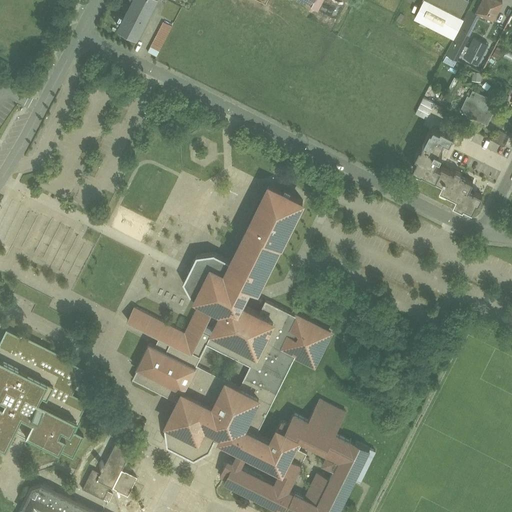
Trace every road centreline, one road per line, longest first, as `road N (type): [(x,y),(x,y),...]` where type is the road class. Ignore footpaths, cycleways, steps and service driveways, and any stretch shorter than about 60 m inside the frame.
road 1 (residential): [(482,233),(79,33)]
road 2 (residential): [(0,183),(79,33)]
